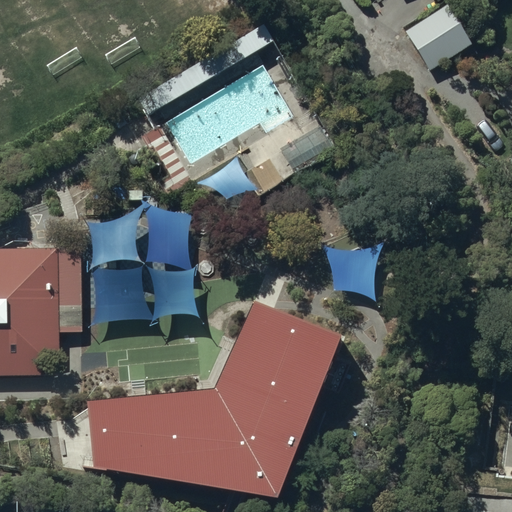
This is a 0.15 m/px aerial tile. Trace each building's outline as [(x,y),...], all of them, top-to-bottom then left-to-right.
[(431,68),(472,41),(447,3),(406,30),(431,68)] [(144,94),(154,111),(274,39),(264,21),(144,94)] [(320,124),(281,147),(294,169),(333,146),(320,124)] [(192,179),(159,125),(143,135),(150,147),(154,145),(171,174),(160,181),(168,193),(192,179)] [(313,245),(319,264),(343,256),(342,251),(353,248),(354,251),(369,246),(364,229),(351,233),(352,237),(339,241),(338,238),(313,245)] [(0,374),(55,376),(58,250),(0,248),(0,374)] [(297,390),(346,410),(402,278),(352,257),(297,390)] [(81,410),(0,410),(0,464),(118,465),(118,410),(81,410)] [(311,436),(158,436),(158,490),(311,490),(311,436)]
